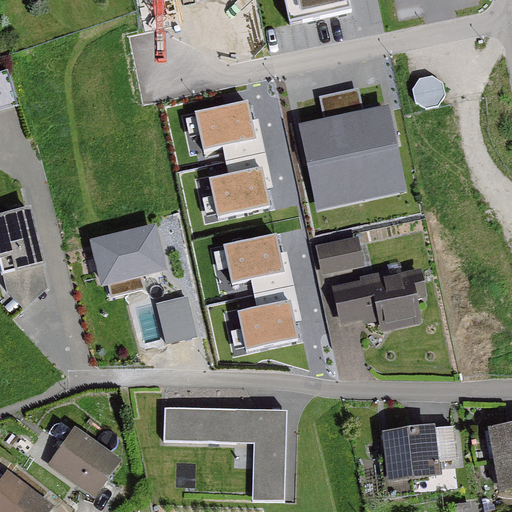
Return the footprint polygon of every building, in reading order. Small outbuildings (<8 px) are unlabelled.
[(348,6),(346,0),(288,0),(292,18),(348,6)] [(388,114),(306,132),(322,205),(404,187),(388,114)] [(0,282),(5,301),(45,290),(24,209),(0,214),(0,282)] [(154,227),(93,242),(103,284),(165,269),(154,227)] [(324,271),(355,264),(351,245),(319,252),(324,271)] [(356,318),(357,317),(355,310),(369,307),(377,308),(382,329),(416,322),(411,299),(421,296),(416,276),(386,282),(386,279),(361,284),(362,287),(333,293),(340,321),(356,318)] [(284,502),(285,410),(163,408),(163,443),(252,444),(251,501),(284,502)] [(498,459),(498,461),(511,458),(511,427),(483,433),(487,461),(498,459)] [(431,463),(454,460),(451,429),(378,437),(379,450),(382,457),(377,458),(383,500),(411,496),(409,479),(433,477),(431,463)] [(93,498),(117,465),(72,432),(62,445),(57,442),(52,449),(57,453),(48,465),(93,498)] [(511,458),(498,461),(503,491),(511,488),(511,458)] [(0,511),(47,511),(49,510),(5,476),(0,481),(0,511)]
